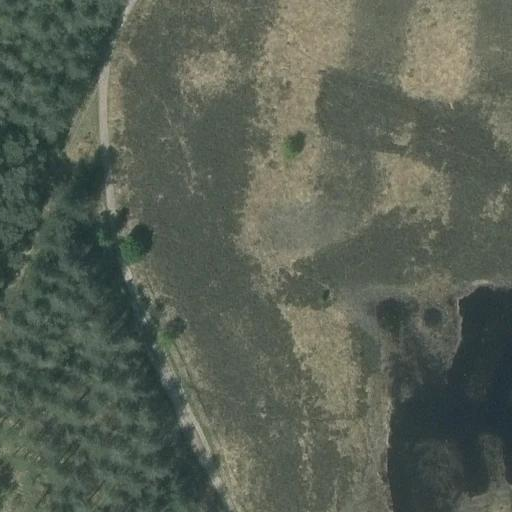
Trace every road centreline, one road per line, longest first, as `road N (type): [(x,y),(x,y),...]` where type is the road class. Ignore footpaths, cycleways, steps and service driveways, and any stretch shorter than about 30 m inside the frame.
road 1 (track): [(129,0),(81,124),(140,337),(215,511)]
road 2 (track): [(81,124),(0,299)]
